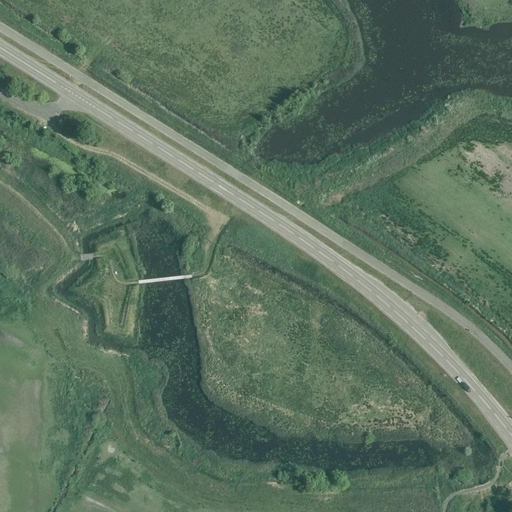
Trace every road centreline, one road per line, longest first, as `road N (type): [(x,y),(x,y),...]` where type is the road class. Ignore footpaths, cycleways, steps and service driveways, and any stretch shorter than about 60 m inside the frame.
road 1 (unclassified): [(511,368),(438,303),(80,77)]
road 2 (secondary): [(469,383),(343,267),(71,92)]
